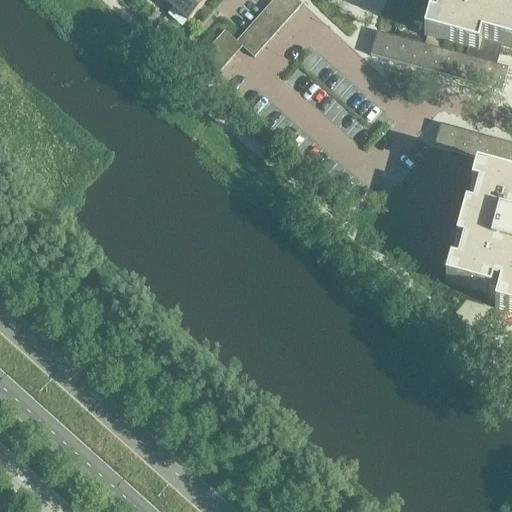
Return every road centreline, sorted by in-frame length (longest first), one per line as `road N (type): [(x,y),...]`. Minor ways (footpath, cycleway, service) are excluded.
road 1 (secondary): [(213,511),(0,321)]
road 2 (secondary): [(0,389),(138,511)]
